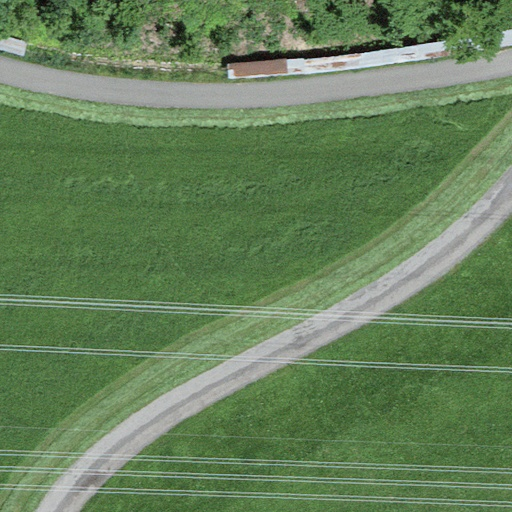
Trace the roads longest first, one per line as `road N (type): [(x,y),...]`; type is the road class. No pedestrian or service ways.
road 1 (track): [(511,199),(395,294),(141,438),(53,511)]
road 2 (track): [(511,68),(297,97),(76,88),(0,72)]
